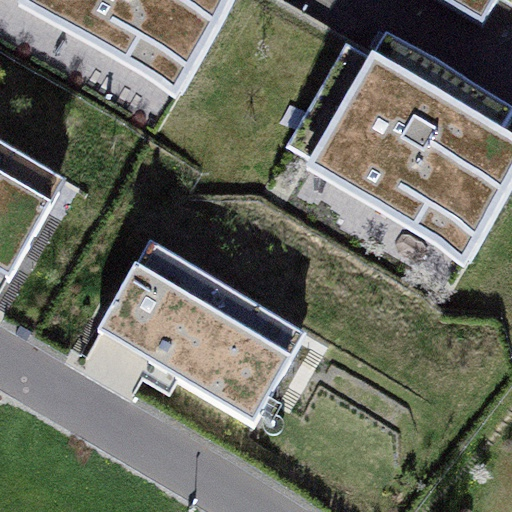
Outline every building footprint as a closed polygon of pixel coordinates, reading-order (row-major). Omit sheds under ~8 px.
[(239,0),(27,0),(19,15),(177,107),(239,0)] [(511,0),(433,0),(481,27),(496,0),(497,0),(511,8),(511,0)] [(511,188),(511,153),(371,71),(306,182),(462,273),(511,188)] [(0,279),(7,284),(49,214),(0,185),(0,279)] [(253,428),(289,367),(137,277),(101,339),(253,428)]
